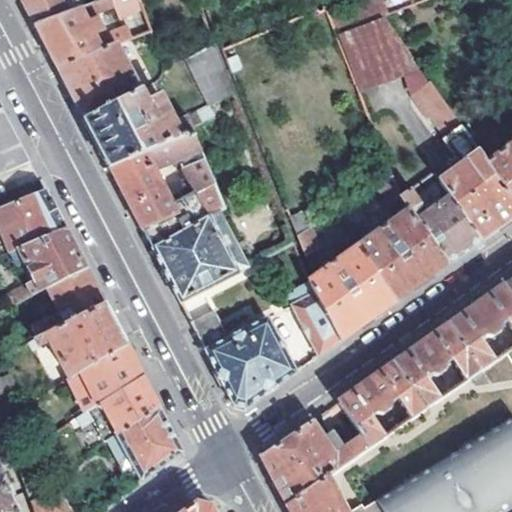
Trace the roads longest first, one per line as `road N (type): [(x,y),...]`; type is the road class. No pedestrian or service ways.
road 1 (secondary): [(0,25),(222,455)]
road 2 (secondary): [(222,455),(511,251)]
